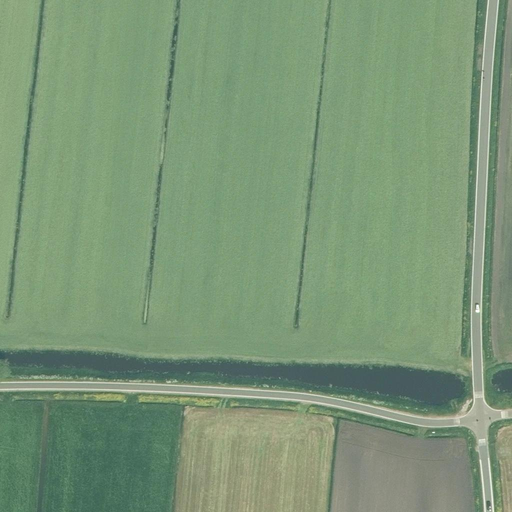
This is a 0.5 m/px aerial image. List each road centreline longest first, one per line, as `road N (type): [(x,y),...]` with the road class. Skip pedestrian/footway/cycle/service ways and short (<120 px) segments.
road 1 (unclassified): [(0,385),(313,396),(414,420),(479,418)]
road 2 (tertiary): [(479,418),(474,292),(492,0)]
